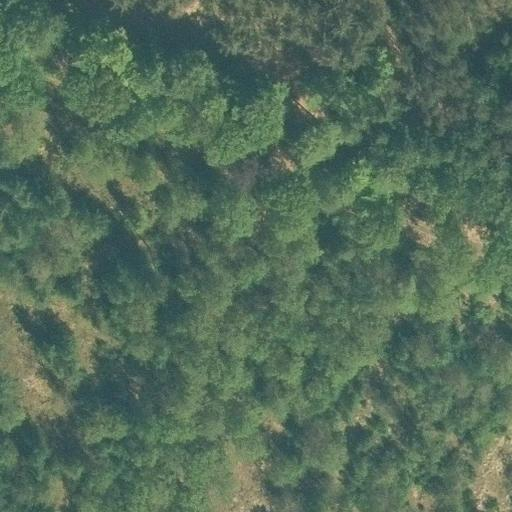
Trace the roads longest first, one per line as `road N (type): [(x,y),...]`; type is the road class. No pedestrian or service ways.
road 1 (track): [(153,511),(266,162),(392,0)]
road 2 (track): [(511,260),(0,57)]
